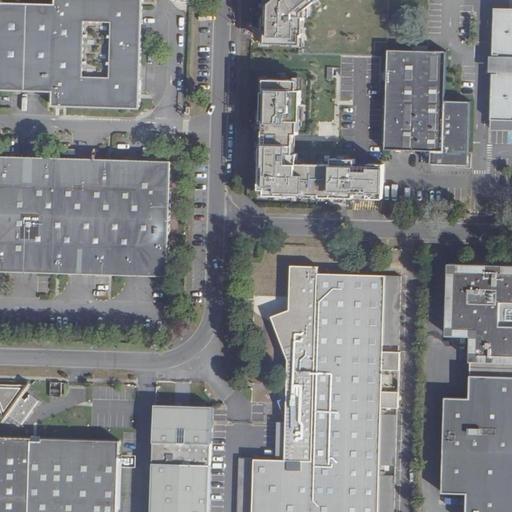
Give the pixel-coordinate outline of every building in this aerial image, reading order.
[(50,103),(136,107),(140,0),(53,0),(54,5),(0,2),(0,87),(51,89),(50,103)] [(266,43),(302,44),(302,34),(304,34),(305,19),(307,19),(308,8),(317,0),(269,0),(267,2),(267,15),(265,15),(264,30),(267,30),(266,43)] [(511,2),(494,2),(492,49),(488,49),(487,68),(491,68),(490,96),(489,115),(498,115),(511,115),(511,2)] [(468,151),(470,101),(444,100),(446,51),(388,49),(385,149),(430,150),(430,163),(454,164),(455,165),(456,166),(471,167),(472,155),(471,153),(470,151),(468,151)] [(295,74),(262,73),(258,193),(383,197),(384,159),(354,158),(354,153),(331,152),(331,158),(296,157),(297,147),(292,147),(292,127),(296,128),(297,115),(299,115),(299,84),(295,84),(295,74)] [(168,161),(0,155),(0,269),(164,275),(168,161)] [(472,369),(511,370),(511,264),(451,262),(449,332),(474,333),(472,369)] [(257,461),(256,483),(255,511),(380,511),(384,408),(400,408),(401,352),(387,352),(388,283),(386,286),(386,278),(318,276),(318,268),(293,267),(292,311),(272,320),(291,362),(289,399),(279,404),(288,424),(288,461),(257,461)] [(511,511),(511,370),(472,369),(471,395),(446,393),(443,489),(468,491),(467,511),(511,511)] [(0,405),(4,416),(7,412),(22,423),(40,399),(31,393),(26,399),(22,396),(29,386),(27,383),(0,382),(0,405)] [(62,382),(52,382),(52,397),(62,397),(62,382)] [(210,511),(213,402),(156,401),(152,511),(210,511)] [(119,511),(121,440),(0,436),(0,511),(119,511)]
